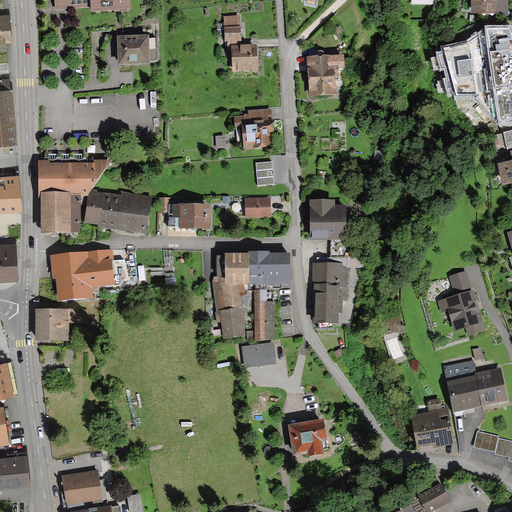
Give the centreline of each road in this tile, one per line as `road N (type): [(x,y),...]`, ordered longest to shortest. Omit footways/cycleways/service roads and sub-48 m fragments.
road 1 (residential): [(294,244),(305,330),(380,445),(511,484)]
road 2 (residential): [(29,251),(294,244)]
road 3 (secondary): [(29,251),(21,0)]
road 4 (secondary): [(44,493),(26,305)]
road 5 (residential): [(285,61),(294,244)]
